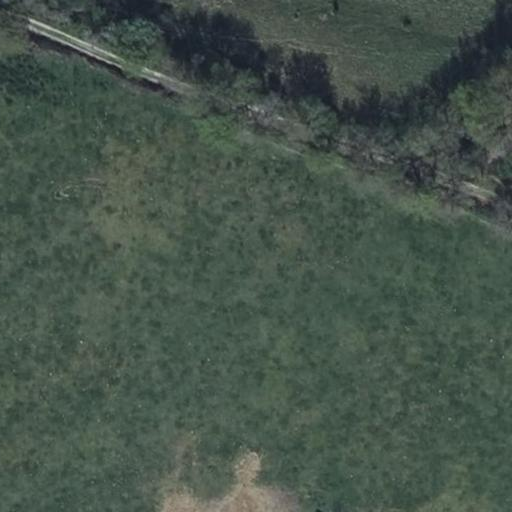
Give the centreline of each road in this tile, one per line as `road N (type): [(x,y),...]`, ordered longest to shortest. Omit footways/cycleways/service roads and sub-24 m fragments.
road 1 (track): [(0,9),(511,209)]
road 2 (track): [(395,162),(511,113)]
